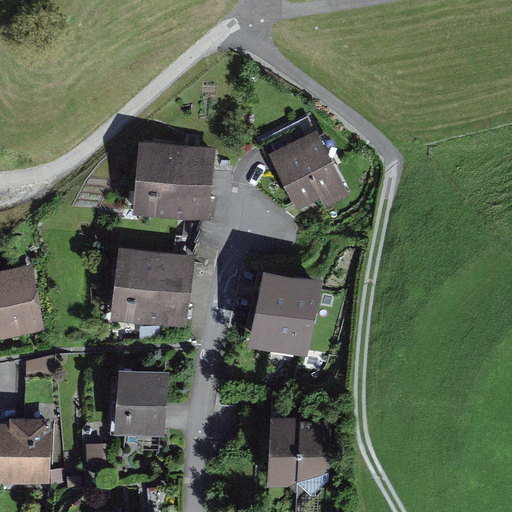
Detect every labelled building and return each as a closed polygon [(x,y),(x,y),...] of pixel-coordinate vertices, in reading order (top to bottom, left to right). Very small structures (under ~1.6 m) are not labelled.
[(315,130),(278,148),(302,196),(321,187),(326,198),(344,189),(315,130)] [(209,150),(145,143),(138,203),(202,210),(209,150)] [(190,258),(125,248),(116,307),(181,317),(190,258)] [(318,280),(267,268),(252,332),(303,344),(318,280)] [(29,269),(0,273),(0,329),(37,324),(29,269)] [(165,373),(123,369),(118,423),(160,427),(165,373)] [(12,421),(4,421),(0,471),(46,474),(50,418),(12,416),(12,421)] [(324,423),(276,421),(274,475),(322,477),(324,423)]
